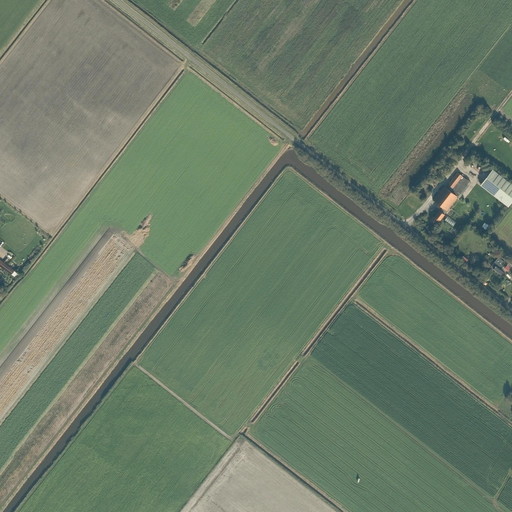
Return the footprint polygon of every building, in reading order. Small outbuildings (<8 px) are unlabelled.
[(511,201),(511,184),(493,169),(480,185),(508,207),(511,201)] [(458,173),(446,189),(450,192),(463,176),(458,173)] [(443,208),(447,211),(447,212),(449,208),(451,210),(453,207),(452,206),(458,198),(446,189),(444,187),(434,201),(443,208)] [(447,211),(443,208),(440,212),(439,211),(434,218),(433,217),(431,220),(436,224),(438,221),(439,222),(444,215),(447,211)] [(450,216),(447,220),(454,227),(458,223),(450,216)] [(491,267),(494,269),(501,275),(504,271),(502,269),(504,266),(503,265),(505,262),(499,257),(491,267)] [(0,266),(11,275),(14,271),(0,260),(0,266)]
